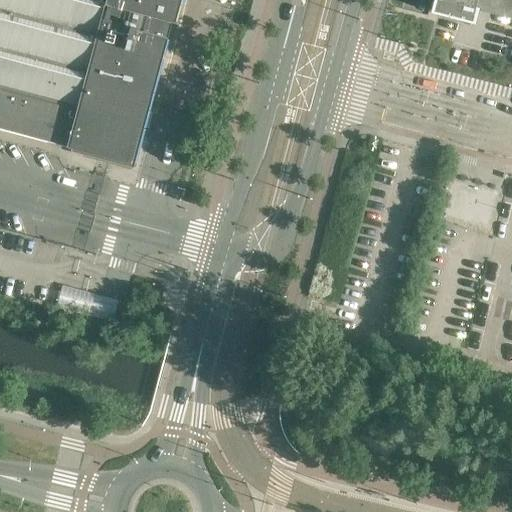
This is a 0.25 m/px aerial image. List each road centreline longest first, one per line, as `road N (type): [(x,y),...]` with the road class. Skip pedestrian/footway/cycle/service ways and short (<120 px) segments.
road 1 (tertiary): [(228,249),(259,252),(290,226),(354,0)]
road 2 (tertiary): [(296,0),(228,249)]
road 3 (tertiary): [(196,481),(202,344)]
road 4 (tertiary): [(202,344),(162,468)]
road 5 (tertiary): [(128,485),(0,472)]
